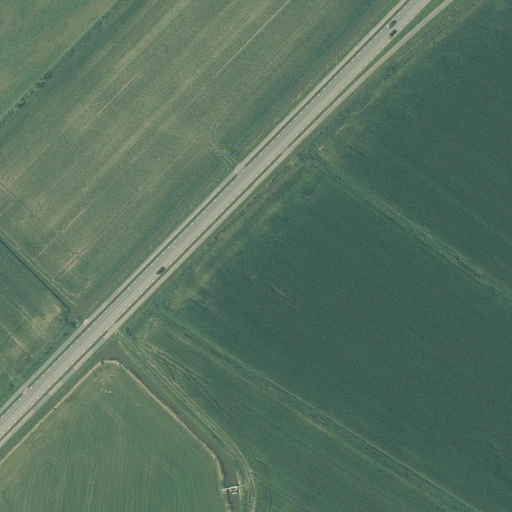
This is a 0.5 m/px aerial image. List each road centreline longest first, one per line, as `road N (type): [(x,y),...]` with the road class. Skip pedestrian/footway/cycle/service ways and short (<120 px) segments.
road 1 (tertiary): [(422,0),(0,429)]
road 2 (track): [(105,322),(237,457),(247,511)]
